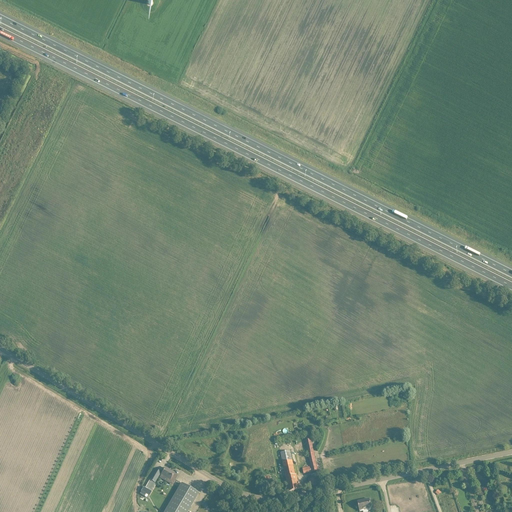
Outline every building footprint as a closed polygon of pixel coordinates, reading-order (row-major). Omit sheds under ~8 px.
[(305,440),(312,472),(318,470),(311,440),(305,440)] [(299,466),(307,464),(303,445),(295,447),(299,466)] [(280,453),(288,487),(289,492),(299,489),(296,475),(295,475),(289,451),(280,453)] [(165,481),(167,478),(170,480),(174,482),(178,476),(174,474),(174,473),(168,470),(169,469),(166,468),(165,468),(159,478),(165,481)] [(155,483),(159,476),(153,473),(149,480),(155,483)] [(308,479),(310,487),(317,485),(314,477),(308,479)] [(141,492),(149,496),(156,485),(149,481),(145,488),(144,487),(141,492)] [(187,511),(199,493),(181,483),(164,511),(187,511)] [(371,508),(369,499),(358,502),(359,511),(360,511),(363,511),(368,511),(368,509),(371,508)]
